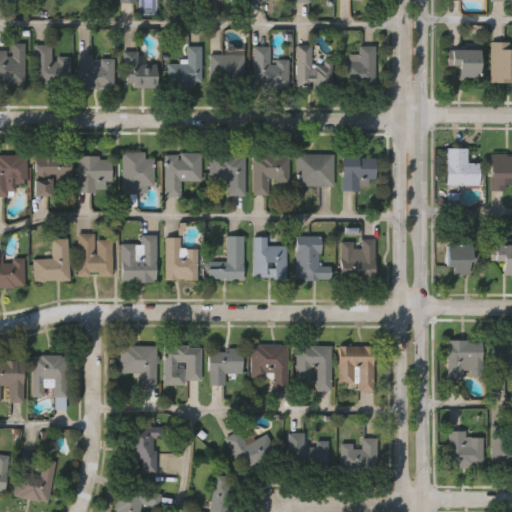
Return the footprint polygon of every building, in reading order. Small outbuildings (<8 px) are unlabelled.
[(511,41),(511,80),(489,80),(490,41),(511,41)] [(24,84),(0,84),(0,49),(5,49),(5,55),(12,55),(12,43),(24,43),(24,84)] [(34,83),(35,43),(52,43),(51,59),(57,59),(57,55),(70,55),(69,83),(56,83),(55,86),(41,85),(41,83),(34,83)] [(344,83),(344,64),(345,65),(346,60),(348,60),(349,51),(358,51),(358,43),(376,44),(375,84),(344,83)] [(167,84),(168,62),(187,62),(187,44),(202,45),(201,80),(196,80),(196,85),(188,85),(188,86),(175,86),(175,84),(167,84)] [(253,84),(253,44),(270,44),(270,62),(276,63),(276,58),(289,58),(289,85),(278,85),(278,87),(260,87),(260,85),(253,84)] [(296,84),(296,44),(312,44),(312,68),(316,68),(316,63),(323,63),(323,58),(331,58),(331,86),(312,86),(312,80),(309,80),(309,84),(296,84)] [(446,65),(446,49),(478,48),(478,78),(457,78),(457,65),(446,65)] [(127,87),(126,65),(124,65),(123,49),(137,49),(137,63),(156,63),(156,86),(127,87)] [(77,85),(78,52),(92,52),(92,63),(100,64),(100,56),(114,56),(114,85),(77,85)] [(210,83),(210,53),(244,53),(244,82),(235,82),(235,85),(218,85),(218,83),(210,83)] [(478,184),(445,184),(445,147),(467,147),(467,162),(478,162),(478,184)] [(122,193),(122,151),(142,151),(143,157),(152,157),(152,184),(145,184),(145,191),(137,191),(138,192),(122,193)] [(341,189),(341,151),(359,151),(359,156),(376,156),(376,177),(369,177),(368,185),(357,185),(357,189),(341,189)] [(165,195),(165,163),(166,163),(166,154),(178,154),(178,158),(181,159),(181,152),(201,152),(201,180),(181,180),(181,195),(165,195)] [(228,196),(227,177),(222,177),(223,182),(211,183),(210,155),(217,155),(217,154),(238,153),(239,155),(243,155),(245,195),(228,196)] [(252,195),(252,154),(258,154),(258,153),(279,153),(279,155),(288,155),(288,182),(284,182),(284,186),(279,185),(279,183),(275,183),(275,178),(268,178),(267,195),(252,195)] [(31,196),(32,156),(37,156),(37,154),(57,154),(57,156),(68,156),(67,182),(64,182),(64,184),(58,184),(58,182),(49,182),(49,196),(31,196)] [(295,185),(295,178),(298,178),(298,167),(295,167),(295,154),(333,154),(333,185),(295,185)] [(511,154),(511,186),(489,186),(489,154),(511,154)] [(0,196),(0,155),(18,155),(18,157),(25,157),(25,174),(27,174),(27,182),(26,182),(26,184),(15,184),(15,192),(6,192),(6,196),(0,196)] [(76,191),(76,156),(97,156),(97,159),(110,159),(110,180),(103,180),(103,188),(94,188),(94,191),(76,191)] [(76,275),(77,233),(92,233),(92,253),(95,253),(95,239),(110,239),(110,275),(98,275),(98,271),(88,271),(88,275),(76,275)] [(119,280),(118,243),(138,243),(138,234),(154,234),(154,279),(150,279),(150,282),(130,282),(130,280),(119,280)] [(208,279),(209,260),(225,260),(226,235),(243,235),(242,259),(244,259),(243,280),(208,279)] [(296,279),(295,236),(319,235),(319,251),(317,251),(317,266),(329,266),(329,278),(318,278),(318,281),(303,281),(303,279),(296,279)] [(250,277),(250,236),(264,236),(264,245),(284,245),(284,279),(271,279),(271,277),(250,277)] [(34,281),(32,257),(52,256),(51,238),(65,237),(68,278),(55,279),(54,277),(44,278),(44,280),(34,281)] [(163,279),(163,237),(179,237),(179,245),(185,245),(185,247),(195,247),(195,279),(183,279),(183,277),(175,277),(175,279),(163,279)] [(340,277),(341,255),(338,255),(339,239),(352,239),(352,247),(361,247),(361,237),(375,237),(374,277),(368,277),(368,280),(355,280),(355,279),(348,279),(348,277),(340,277)] [(451,274),(451,267),(443,267),(443,244),(476,244),(476,262),(468,262),(468,274),(451,274)] [(511,274),(501,274),(501,261),(489,261),(489,244),(511,244),(511,274)] [(0,283),(0,251),(2,251),(2,258),(12,258),(12,254),(23,254),(23,283),(0,283)] [(447,377),(447,339),(481,339),(481,377),(447,377)] [(250,343),(257,344),(257,342),(280,343),(280,344),(287,344),(286,389),(270,388),(270,372),(264,371),(264,376),(250,376),(250,343)] [(511,380),(510,380),(510,375),(490,375),(490,342),(511,342),(511,380)] [(164,346),(173,346),(173,343),(188,343),(188,346),(200,347),(199,378),(185,378),(186,361),(175,361),(175,368),(183,368),(183,384),(163,383),(164,346)] [(295,343),(330,344),(328,390),(315,389),(316,361),(311,361),(311,364),(309,364),(309,381),(293,380),(295,343)] [(339,344),(374,345),(372,389),(355,389),(355,381),(338,380),(339,344)] [(119,345),(155,345),(155,386),(139,387),(139,371),(119,371),(119,345)] [(207,350),(227,351),(227,347),(237,347),(237,350),(240,350),(240,372),(224,372),(224,384),(207,383),(208,371),(207,371),(207,350)] [(30,355),(39,355),(39,353),(59,354),(59,355),(65,356),(64,395),(29,395),(30,355)] [(0,360),(21,360),(21,365),(23,365),(23,380),(19,380),(19,402),(0,402),(0,360)] [(511,436),(511,464),(490,464),(490,424),(506,424),(506,436),(511,436)] [(161,427),(161,437),(153,437),(153,450),(156,450),(156,473),(140,473),(141,460),(136,460),(136,458),(129,458),(129,427),(161,427)] [(223,436),(237,429),(244,443),(265,433),(276,455),(249,468),(248,466),(244,469),(238,457),(235,459),(223,436)] [(465,429),(465,435),(481,435),(481,465),(448,465),(448,429),(465,429)] [(287,432),(304,431),(304,436),(317,436),(317,441),(325,440),(326,470),(299,471),(299,460),(287,460),(287,432)] [(339,441),(351,441),(351,447),(360,447),(359,437),(375,437),(376,473),(340,474),(339,441)] [(22,450),(35,453),(31,472),(39,474),(42,457),(54,460),(46,500),(17,494),(17,493),(13,492),(22,450)] [(0,452),(8,454),(2,492),(0,491),(0,452)] [(197,511),(198,509),(207,511),(208,505),(202,504),(205,492),(211,493),(215,474),(226,476),(226,481),(232,482),(227,509),(228,509),(227,511),(197,511)] [(159,493),(155,506),(141,503),(138,511),(114,511),(115,510),(112,509),(117,490),(119,490),(121,483),(159,493)]
